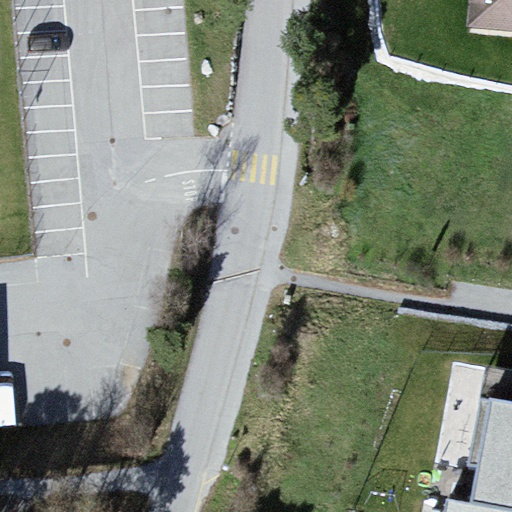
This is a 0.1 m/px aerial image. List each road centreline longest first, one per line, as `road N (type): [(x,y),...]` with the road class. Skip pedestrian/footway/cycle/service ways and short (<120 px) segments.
road 1 (residential): [(244,0),(224,269),(154,511)]
road 2 (motorway): [(0,269),(511,366)]
road 3 (motorway): [(511,138),(0,42)]
